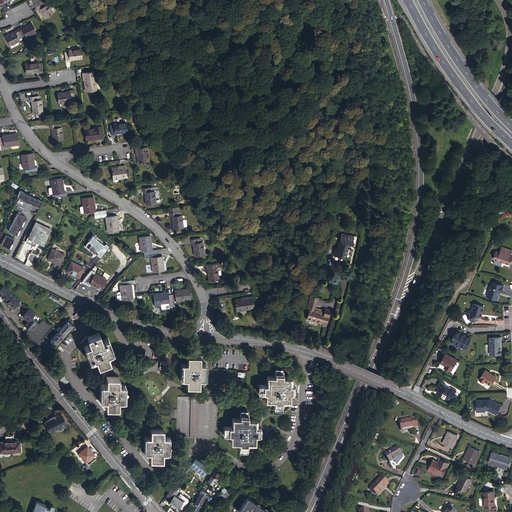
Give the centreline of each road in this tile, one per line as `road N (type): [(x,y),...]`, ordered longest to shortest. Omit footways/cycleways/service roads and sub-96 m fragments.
road 1 (trunk): [(397,313),(503,73),(510,41),(499,0)]
road 2 (trunk): [(386,0),(419,133),(416,221),(397,313)]
road 3 (tertiary): [(0,314),(154,510)]
road 4 (unclassified): [(205,335),(102,310),(0,258)]
road 5 (unclassified): [(332,362),(511,442)]
road 6 (residential): [(190,273),(150,223),(49,155)]
road 7 (trunk): [(408,0),(467,97),(511,144)]
road 8 (trunk): [(511,125),(475,86),(422,0)]
road 9 (unclassified): [(332,362),(205,335)]
road 10 (tertiary): [(397,313),(347,429)]
